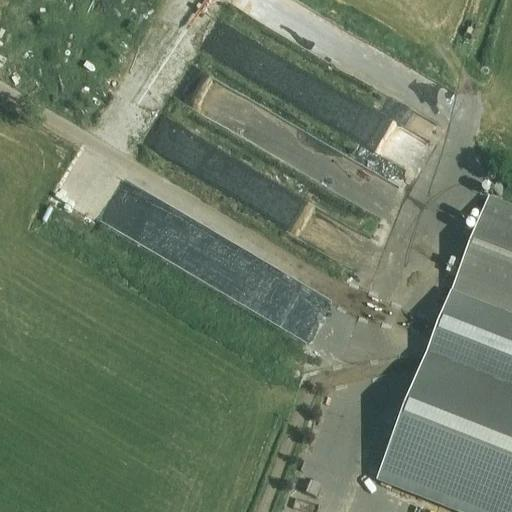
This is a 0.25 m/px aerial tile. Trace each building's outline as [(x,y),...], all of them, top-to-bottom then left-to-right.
[(233,0),(267,19),(278,0),(233,0)] [(163,30),(137,80),(169,97),(196,47),(163,30)] [(398,120),(413,125),(417,113),(402,108),(398,120)] [(354,160),(405,182),(411,168),(360,146),(354,160)] [(511,511),(511,211),(489,203),(379,482),(455,511),(511,511)]
